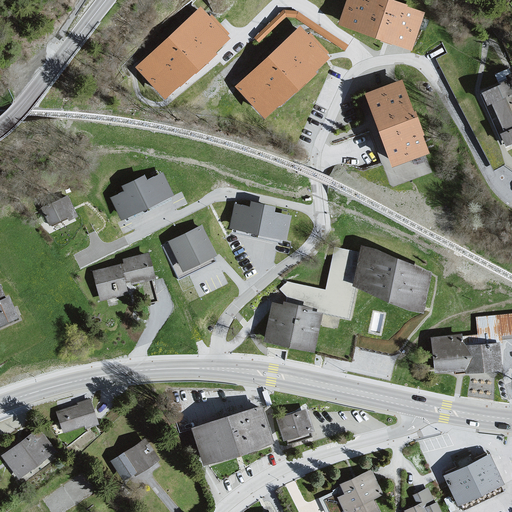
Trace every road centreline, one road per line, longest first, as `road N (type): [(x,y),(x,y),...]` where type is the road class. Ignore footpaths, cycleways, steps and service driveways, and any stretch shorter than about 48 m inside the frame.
road 1 (secondary): [(421,406),(216,368),(117,373),(0,404)]
road 2 (residential): [(421,406),(401,431),(292,463),(224,511)]
road 3 (secondary): [(0,129),(106,0)]
